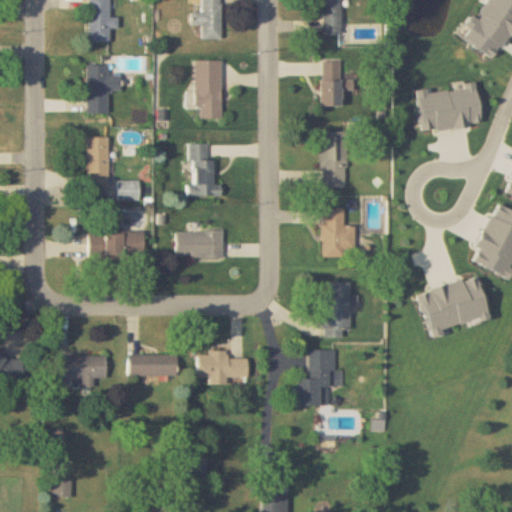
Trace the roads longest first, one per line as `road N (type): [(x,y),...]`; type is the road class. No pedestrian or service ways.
road 1 (residential): [(263,298),(270,249),(267,0)]
road 2 (residential): [(42,295),(34,266),(34,0)]
road 3 (residential): [(263,298),(249,305),(65,308),(42,295)]
